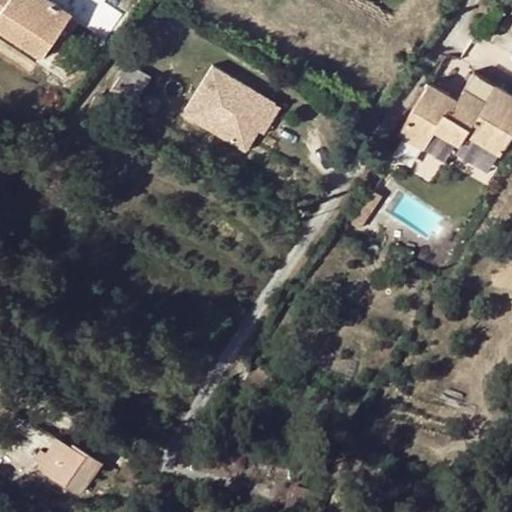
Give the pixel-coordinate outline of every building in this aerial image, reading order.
[(0,0),(0,28),(43,55),(71,12),(53,0),(0,0)] [(137,69),(126,62),(110,90),(121,96),(137,69)] [(152,77),(137,69),(121,96),(135,104),(152,77)] [(511,93),(475,71),(458,99),(429,82),(400,132),(401,132),(424,146),(429,137),(434,128),(459,143),(462,139),(466,132),(501,153),(511,134),(511,93)] [(226,98),(209,128),(245,150),(256,131),(270,107),(258,99),(249,95),(253,88),(223,72),(212,91),(226,98)] [(253,88),(249,95),(258,99),(261,93),(253,88)] [(143,127),(122,116),(124,113),(96,97),(87,112),(116,128),(137,139),(143,127)] [(277,110),(270,107),(256,131),(263,134),(277,110)] [(454,152),(459,143),(434,128),(429,137),(454,152)] [(497,160),(501,153),(466,132),(462,139),(497,160)] [(361,231),(383,197),(373,190),(351,225),(361,231)] [(102,464),(71,444),(69,446),(19,417),(4,443),(40,464),(37,468),(82,496),(102,464)]
